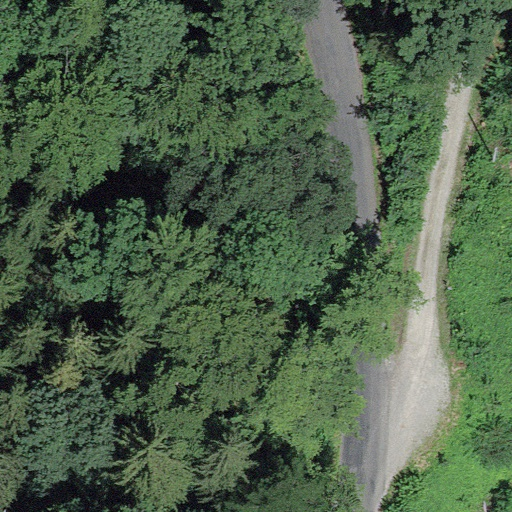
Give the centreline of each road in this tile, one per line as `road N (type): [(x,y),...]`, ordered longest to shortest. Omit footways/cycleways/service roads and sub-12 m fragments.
road 1 (track): [(357,507),(487,0)]
road 2 (unclassified): [(356,511),(366,310),(353,168),(319,0)]
